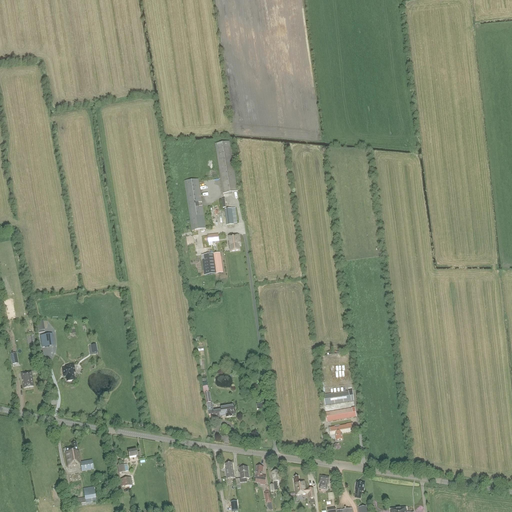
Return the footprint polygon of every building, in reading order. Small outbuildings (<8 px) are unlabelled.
[(223,194),(237,192),(230,142),(215,144),(223,194)] [(198,230),(205,229),(198,179),(185,181),(193,235),(198,234),(198,230)] [(213,230),(221,229),(216,191),(208,192),(213,230)] [(234,223),(237,223),(235,208),(225,209),(227,225),(234,224),(234,223)] [(215,242),(215,238),(218,238),(218,234),(207,235),(208,237),(205,238),(205,242),(208,242),(208,245),(213,245),(212,242),(215,242)] [(239,246),(241,246),(239,235),(228,237),(229,247),(226,247),(227,250),(229,249),(230,251),(236,250),(236,248),(240,248),(239,246)] [(198,276),(223,272),(220,253),(196,257),(198,276)] [(48,334),(41,335),(43,347),(50,346),(48,334)] [(72,356),(80,355),(77,337),(70,338),(72,356)] [(62,368),(63,377),(66,377),(66,382),(69,382),(75,381),(74,373),(75,373),(74,364),(68,365),(68,367),(62,368)] [(24,388),(34,386),(31,371),(21,373),(22,380),(23,380),(23,383),(24,388)] [(325,405),(353,401),(352,391),(323,395),(325,405)] [(212,403),(207,404),(209,415),(213,415),(214,418),(219,417),(220,416),(226,415),(226,417),(236,414),(234,405),(224,406),(225,408),(213,411),(212,403)] [(326,422),(356,417),(355,408),(325,413),(326,422)] [(354,431),(353,426),(352,423),(346,424),(347,425),(340,426),(340,427),(335,428),(335,427),(329,428),(330,434),(335,433),(337,440),(343,439),(342,433),(354,431)] [(82,471),(94,469),(92,459),(80,462),(78,449),(77,450),(76,442),(71,443),(72,446),(65,447),(65,449),(63,449),(64,452),(65,452),(68,466),(81,464),(82,471)] [(137,458),(140,457),(139,452),(136,453),(136,450),(128,451),(129,458),(136,456),(137,458)] [(226,464),(227,473),(228,479),(234,478),(232,463),(226,464)] [(256,480),(256,483),(261,484),(264,485),(265,481),(261,480),(262,478),(263,468),(257,467),(256,471),(255,472),(255,474),(256,474),(255,478),(258,478),(257,480),(256,480)] [(247,479),(248,478),(247,468),(240,469),(241,479),(236,480),(237,489),(241,489),(240,483),(247,482),(247,479)] [(277,482),(281,481),(279,472),(272,473),(274,486),(270,486),(271,492),(274,492),(278,491),(277,482)] [(319,484),(320,485),(319,489),(327,490),(327,486),(328,486),(329,478),(320,476),(319,484)] [(131,492),(129,486),(132,485),(131,477),(120,480),(121,487),(124,486),(125,487),(126,493),(131,492)] [(309,500),(310,500),(310,504),(315,503),(313,489),(308,490),(306,491),(305,482),(299,483),(298,477),(294,477),(295,479),(294,479),(296,496),(306,494),(309,494),(309,500)] [(364,489),(365,484),(364,484),(364,483),(361,483),(357,482),(355,491),(354,496),(360,497),(361,492),(363,492),(363,491),(364,491),(364,489)] [(94,488),(83,488),(86,502),(96,501),(94,488)]
